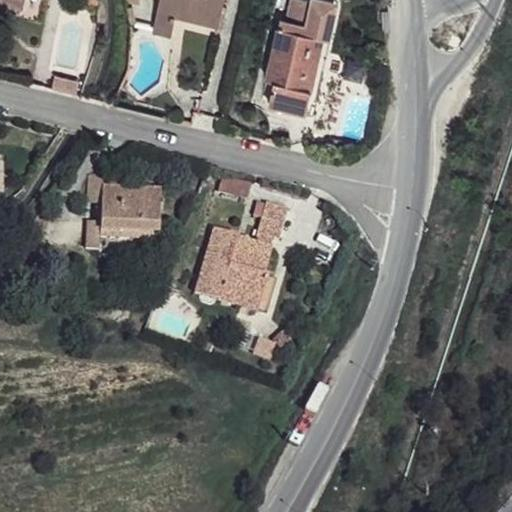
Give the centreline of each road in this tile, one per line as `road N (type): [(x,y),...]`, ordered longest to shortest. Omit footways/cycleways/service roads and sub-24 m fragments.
road 1 (residential): [(0,102),(330,181)]
road 2 (tertiary): [(392,255),(375,321),(276,511)]
road 3 (tertiary): [(414,108),(476,32),(491,0)]
